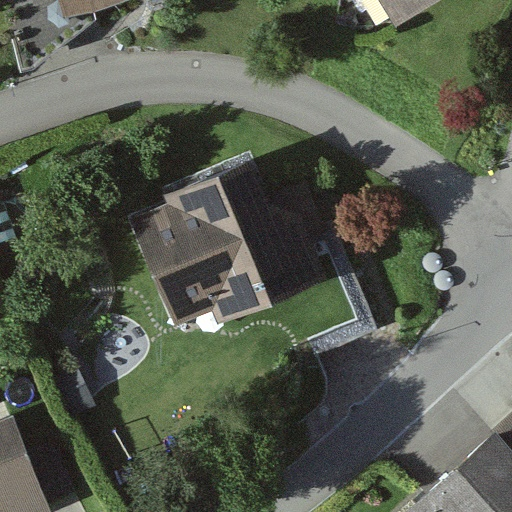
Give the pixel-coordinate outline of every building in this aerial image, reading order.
[(65,0),(5,0),(24,56),(40,51),(72,20),(65,0)] [(429,0),(361,0),(381,30),(429,0)] [(172,194),(134,210),(177,316),(215,301),(219,310),(326,267),(300,203),(267,188),(252,152),(168,186),(172,194)] [(77,360),(57,369),(76,410),(96,400),(77,360)] [(0,511),(43,511),(49,510),(14,419),(0,424),(0,511)] [(511,511),(511,450),(496,433),(407,511),(511,511)]
